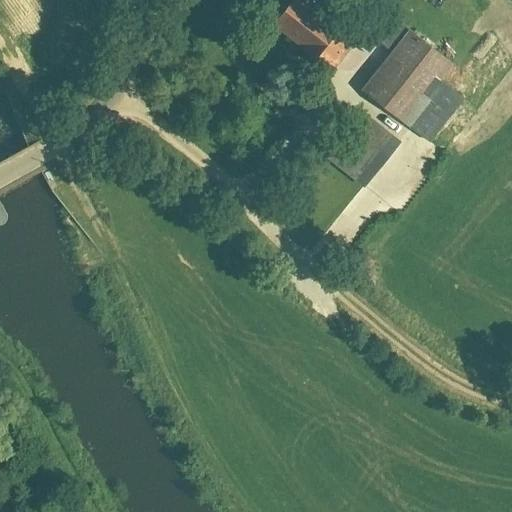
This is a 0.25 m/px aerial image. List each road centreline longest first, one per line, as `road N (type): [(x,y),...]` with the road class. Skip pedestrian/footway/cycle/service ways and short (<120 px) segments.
road 1 (track): [(118,86),(342,293),(435,364),(479,387),(511,390)]
road 2 (unclassified): [(138,0),(132,71),(59,145),(0,178)]
